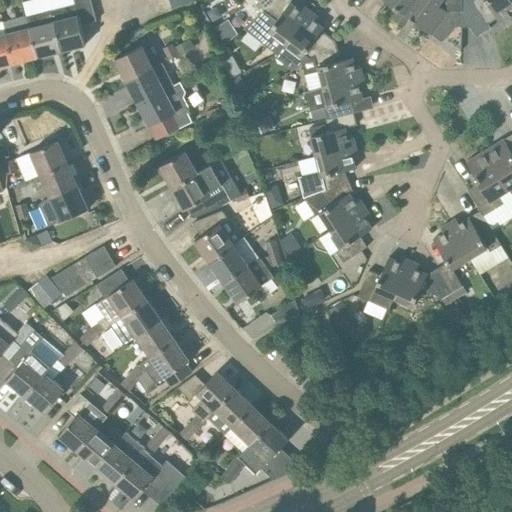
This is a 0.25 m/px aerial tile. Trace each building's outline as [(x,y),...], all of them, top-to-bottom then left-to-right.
[(54,22),(62,51),(86,45),(81,25),(97,20),(91,0),(74,0),(76,4),(52,10),(54,22)] [(193,0),(169,0),(172,8),(193,0)] [(286,44),(311,11),(303,6),(300,10),(291,3),(293,0),(275,0),(264,11),(244,28),(265,44),(273,33),(286,44)] [(256,0),(264,11),(275,0),(256,0)] [(399,22),(414,0),(384,0),(399,10),(393,17),(399,22)] [(414,0),(399,22),(404,26),(410,18),(432,35),(434,33),(444,41),(455,27),(462,27),(462,0),(414,0)] [(474,0),(473,0),(462,0),(462,27),(471,28),(477,38),(491,28),(489,24),(498,18),(501,22),(511,16),(511,17),(511,1),(511,0),(474,0)] [(38,57),(62,51),(54,22),(52,10),(27,17),(31,28),(38,57)] [(302,56),(305,53),(311,58),(336,41),(322,31),(324,28),(315,21),(318,16),(311,11),(286,44),(302,56)] [(14,63),(38,57),(31,28),(27,17),(3,23),(7,34),(14,63)] [(0,66),(14,63),(7,34),(0,35),(0,66)] [(173,48),(177,55),(178,57),(195,48),(190,39),(173,48)] [(324,86),(363,76),(361,67),(356,69),(353,57),(341,60),(336,41),(311,58),(302,63),(305,74),(320,70),(324,86)] [(127,81),(154,68),(142,45),(115,59),(127,81)] [(169,59),(177,55),(172,45),(164,49),(169,59)] [(228,47),(216,53),(221,61),(233,55),(228,47)] [(237,72),(231,60),(221,65),(228,77),(237,72)] [(138,103),(165,90),(175,86),(164,64),(154,68),(127,81),(138,103)] [(249,95),(240,76),(226,82),(236,101),(249,95)] [(327,120),(354,113),(351,101),(363,98),(360,86),(365,85),(363,76),(324,86),(329,106),(324,108),(324,109),(327,120)] [(175,86),(165,90),(138,103),(157,140),(193,121),(188,111),(189,107),(183,96),(186,91),(182,83),(175,86)] [(255,117),(249,102),(236,107),(242,123),(255,117)] [(217,108),(221,117),(232,113),(229,103),(217,108)] [(209,122),(221,117),(217,108),(205,112),(209,122)] [(317,156),(356,146),(354,138),(348,139),(346,128),(357,125),(354,113),(327,120),(330,131),(311,136),(317,156)] [(265,132),(260,120),(252,124),(257,136),(265,132)] [(511,150),(505,139),(486,150),(510,189),(511,188),(511,150)] [(41,175),(69,163),(59,140),(31,152),(41,175)] [(321,191),(349,181),(345,171),(356,168),(353,156),(358,155),(356,146),(317,156),(320,171),(299,177),(305,197),(321,191)] [(500,196),(510,189),(486,150),(467,162),(480,183),(468,190),(480,210),(484,216),(504,203),(500,196)] [(172,188),(198,173),(186,151),(160,166),(172,188)] [(248,158),(244,152),(238,155),(242,162),(248,158)] [(5,162),(4,163),(8,175),(9,175),(18,172),(14,160),(5,162)] [(51,198),(79,186),(69,163),(41,175),(51,198)] [(198,173),(172,188),(185,209),(188,208),(194,218),(219,207),(232,200),(212,165),(198,173)] [(331,230),(366,208),(361,200),(356,203),(350,194),(353,191),(349,181),(321,191),(305,197),(316,215),(320,212),(331,230)] [(79,186),(51,198),(52,200),(39,205),(49,227),(61,221),(89,209),(79,186)] [(283,203),(276,187),(265,192),(273,208),(283,203)] [(237,202),(249,198),(246,189),(234,193),(237,202)] [(20,220),(30,217),(26,205),(16,208),(20,220)] [(366,208),(331,230),(343,247),(336,251),(344,263),(367,247),(360,236),(372,229),(366,218),(371,215),(366,208)] [(210,262),(234,245),(243,239),(222,210),(192,223),(202,237),(195,241),(210,262)] [(487,221),(484,216),(480,210),(460,223),(457,219),(449,223),(470,258),(487,248),(490,252),(501,245),(487,221)] [(453,269),(470,258),(449,223),(441,228),(444,233),(434,239),(448,262),(438,268),(453,292),(463,286),(453,269)] [(291,234),(281,240),(290,254),(300,248),(291,234)] [(25,240),(30,251),(42,246),(37,235),(25,240)] [(269,256),(280,252),(276,241),(265,245),(269,256)] [(224,282),(248,265),(234,245),(210,262),(224,282)] [(87,257),(98,277),(117,266),(105,246),(87,257)] [(273,268),(284,264),(280,252),(269,256),(273,268)] [(87,284),(98,277),(87,257),(75,264),(87,284)] [(263,285),(273,277),(259,257),(248,265),(224,282),(238,302),(263,285)] [(394,298),(411,261),(402,257),(400,262),(389,257),(381,275),(369,270),(358,296),(370,301),(389,309),(394,298)] [(453,292),(438,268),(428,274),(417,269),(419,264),(411,261),(394,298),(413,306),(421,289),(443,298),(453,292)] [(76,290),(87,284),(75,264),(65,270),(76,290)] [(67,296),(76,290),(65,270),(52,278),(67,296)] [(38,283),(53,301),(62,294),(47,275),(38,283)] [(116,321),(147,299),(133,278),(108,296),(109,297),(96,306),(104,317),(98,321),(99,323),(90,331),(96,337),(104,329),(112,324),(116,321)] [(45,308),(53,301),(38,283),(29,290),(45,308)] [(22,289),(12,298),(20,306),(29,297),(26,293),(22,289)] [(12,298),(3,307),(11,315),(20,306),(12,298)] [(315,305),(302,298),(307,309),(315,305)] [(137,336),(161,319),(147,299),(116,321),(112,324),(126,344),(137,336)] [(74,311),(65,301),(54,311),(64,321),(74,311)] [(280,324),(301,311),(295,302),(274,315),(280,324)] [(329,310),(332,315),(336,321),(349,312),(342,302),(329,310)] [(27,324),(18,334),(0,319),(0,356),(12,341),(21,348),(36,331),(27,324)] [(151,356),(175,339),(161,319),(137,336),(151,356)] [(96,337),(90,331),(81,340),(88,347),(106,331),(104,329),(96,337)] [(36,331),(21,348),(29,355),(44,338),(36,331)] [(137,367),(145,373),(148,371),(156,383),(164,377),(172,387),(193,372),(186,363),(190,360),(175,339),(151,356),(137,367)] [(68,351),(75,359),(84,351),(77,343),(68,351)] [(26,396),(45,373),(51,367),(44,361),(33,351),(27,358),(26,357),(7,380),(26,396)] [(66,368),(75,359),(68,351),(59,360),(66,368)] [(326,373),(336,370),(330,353),(320,357),(326,373)] [(137,367),(129,376),(137,383),(139,380),(145,373),(137,367)] [(208,419),(236,389),(218,371),(205,385),(196,376),(179,389),(191,401),(197,393),(205,400),(193,413),(197,417),(189,425),(197,432),(204,424),(204,423),(208,419)] [(45,412),(65,389),(45,373),(26,396),(45,412)] [(129,392),(137,383),(129,376),(122,385),(129,392)] [(236,389),(208,419),(209,420),(226,436),(233,427),(254,405),(236,389)] [(111,399),(120,406),(127,397),(119,390),(111,399)] [(110,414),(103,409),(101,412),(96,408),(86,419),(80,414),(90,403),(81,395),(67,411),(74,418),(59,436),(78,452),(98,429),(104,421),(107,418),(110,414)] [(111,416),(120,406),(111,399),(103,409),(110,414),(111,416)] [(251,444),(272,422),(254,405),(233,427),(251,444)] [(144,412),(138,407),(127,420),(133,425),(144,412)] [(230,468),(238,473),(244,464),(256,476),(262,469),(274,481),(301,467),(281,448),(290,439),(272,422),(251,444),(237,459),(230,468)] [(180,434),(188,441),(197,432),(189,425),(180,434)] [(155,436),(163,443),(171,433),(163,427),(155,436)] [(97,467),(116,444),(98,429),(78,452),(97,467)] [(116,483),(135,460),(146,448),(127,432),(116,444),(97,467),(116,483)] [(155,453),(163,443),(155,436),(147,446),(155,453)] [(154,476),(135,460),(116,483),(135,499),(143,490),(161,506),(186,476),(167,461),(154,476)] [(194,467),(186,476),(178,486),(193,499),(194,498),(209,480),(194,467)] [(230,484),(238,473),(230,468),(222,479),(230,484)]
